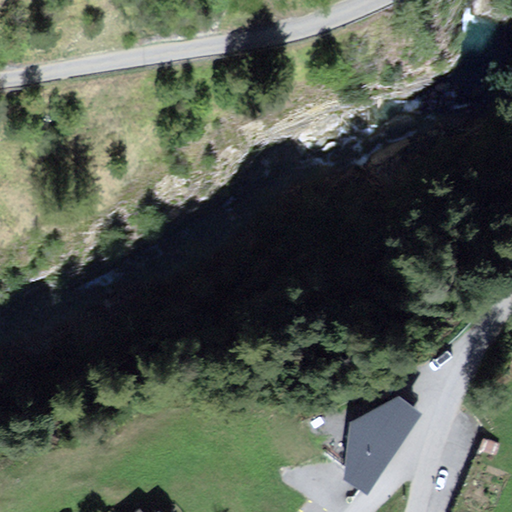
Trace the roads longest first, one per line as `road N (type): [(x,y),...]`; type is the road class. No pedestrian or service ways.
road 1 (unclassified): [(373,0),(272,36),(0,80)]
road 2 (unclassified): [(417,511),(458,379),(511,294)]
